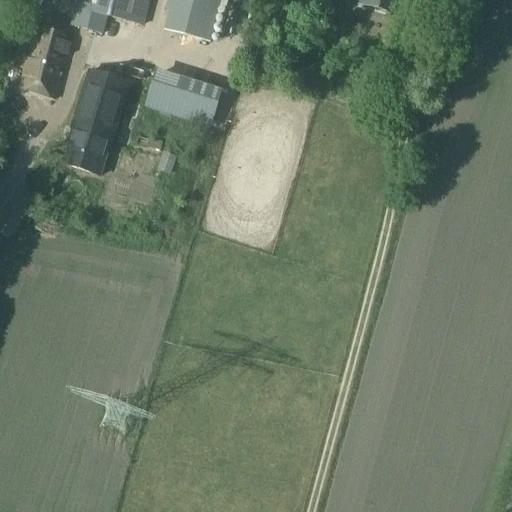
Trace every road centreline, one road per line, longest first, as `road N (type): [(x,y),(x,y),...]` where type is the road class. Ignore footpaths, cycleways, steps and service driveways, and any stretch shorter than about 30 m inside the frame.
road 1 (unclassified): [(439,19),(314,511)]
road 2 (track): [(0,197),(63,112),(78,51),(143,50),(156,0)]
